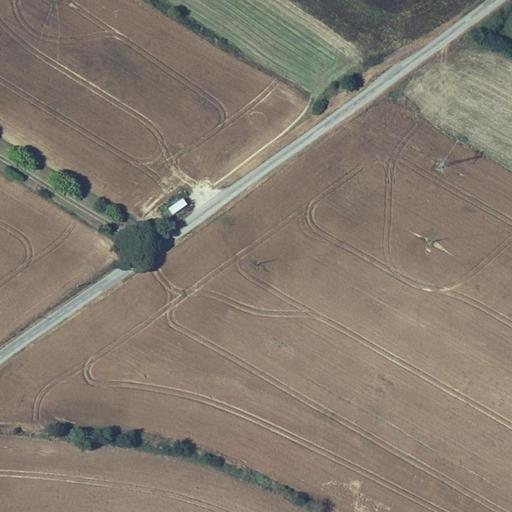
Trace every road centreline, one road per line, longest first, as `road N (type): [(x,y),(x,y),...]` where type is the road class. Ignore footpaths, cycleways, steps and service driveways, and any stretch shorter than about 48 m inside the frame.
road 1 (unclassified): [(0,357),(496,0)]
road 2 (track): [(155,248),(0,157)]
